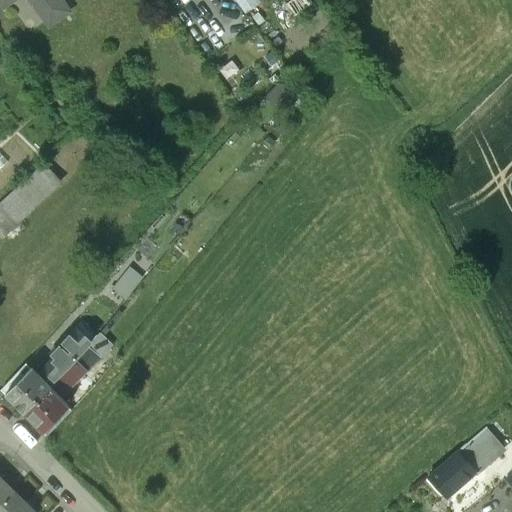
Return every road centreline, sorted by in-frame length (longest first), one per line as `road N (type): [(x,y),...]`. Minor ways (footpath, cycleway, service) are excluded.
road 1 (track): [(511,335),(444,195)]
road 2 (residential): [(91,511),(0,422)]
